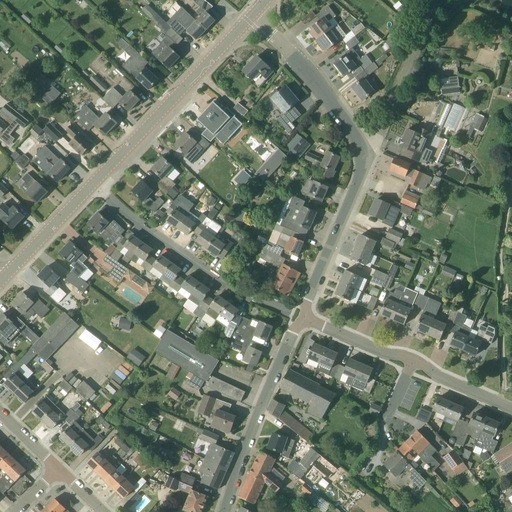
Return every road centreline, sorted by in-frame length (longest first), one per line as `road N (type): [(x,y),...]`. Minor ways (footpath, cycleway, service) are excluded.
road 1 (residential): [(299,317),(93,183)]
road 2 (secondary): [(93,183),(253,14)]
road 3 (tertiary): [(225,511),(299,317)]
road 4 (tertiary): [(299,317),(358,184),(362,149)]
road 5 (tertiary): [(362,149),(343,115),(253,14)]
road 6 (residential): [(362,149),(380,133),(435,3)]
road 7 (secondary): [(6,275),(93,183)]
